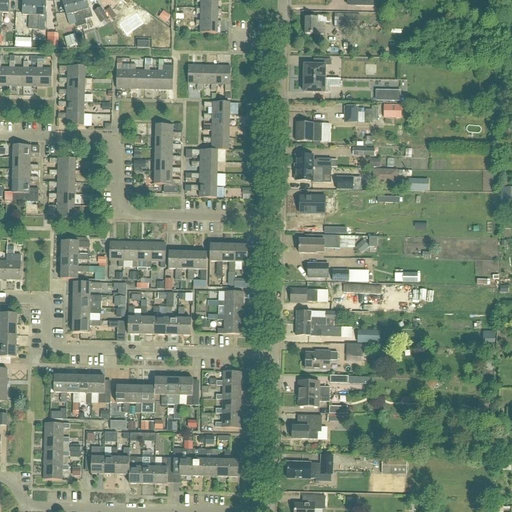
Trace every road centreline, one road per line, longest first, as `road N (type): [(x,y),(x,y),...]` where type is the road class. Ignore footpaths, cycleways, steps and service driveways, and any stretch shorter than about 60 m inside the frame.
road 1 (residential): [(277,219),(118,214),(119,151),(111,143),(0,137)]
road 2 (residential): [(273,353),(46,350),(46,300),(0,299)]
road 3 (residential): [(247,511),(25,506),(9,478),(0,478)]
road 4 (residential): [(277,219),(282,0)]
road 5 (residential): [(268,511),(273,353)]
road 6 (residential): [(273,353),(277,219)]
